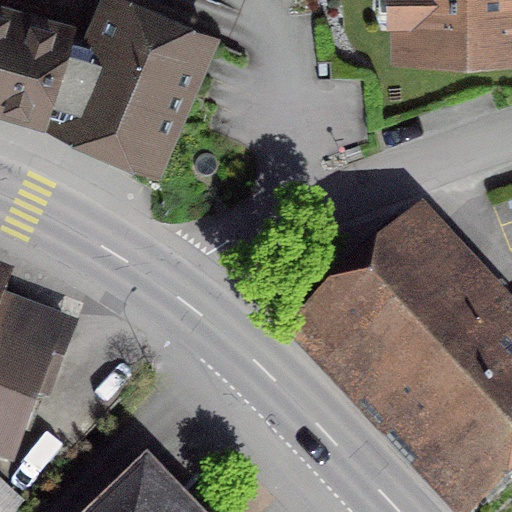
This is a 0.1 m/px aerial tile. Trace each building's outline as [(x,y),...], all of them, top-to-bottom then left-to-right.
[(159,166),(213,36),(114,0),(113,0),(93,41),(0,14),(0,103),(50,118),(132,154),(159,166)] [(511,0),(388,0),(389,69),(511,69),(511,0)] [(436,252),(404,218),(294,321),(463,500),(511,454),(511,334),(478,299),(488,290),(445,244),(436,252)] [(0,467),(11,471),(60,331),(0,309),(0,303),(5,290),(0,287),(0,467)] [(180,511),(138,469),(93,511),(180,511)] [(0,493),(0,511),(7,511),(12,508),(0,493)]
